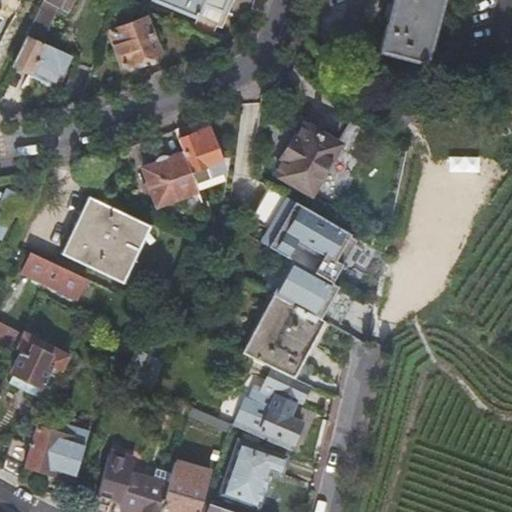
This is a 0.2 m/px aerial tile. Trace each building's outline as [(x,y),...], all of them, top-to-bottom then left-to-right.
[(155,0),(194,17),(214,25),(224,0),(155,0)] [(224,0),(214,25),(219,28),(231,0),(224,0)] [(378,50),(423,62),(438,0),(390,0),(389,5),(378,50)] [(107,27),(121,65),(158,51),(144,14),(107,27)] [(32,15),(23,34),(37,41),(47,23),(32,15)] [(214,25),(194,17),(192,22),(211,30),(214,25)] [(37,41),(23,34),(8,62),(27,71),(28,70),(51,80),(55,71),(56,71),(65,54),(37,41)] [(411,114),(396,102),(380,122),(395,134),(411,114)] [(433,159),(459,148),(444,110),(417,121),(433,159)] [(195,134),(208,129),(206,124),(193,129),(195,134)] [(274,172),(308,193),(337,144),(303,124),(295,138),(291,136),(278,157),(282,159),(274,172)] [(193,129),(176,136),(182,150),(193,179),(223,168),(208,129),(195,134),(193,129)] [(184,208),(201,201),(193,179),(182,150),(142,166),(156,203),(178,194),(184,208)] [(260,218),(276,190),(265,184),(248,211),(260,218)] [(0,186),(0,205),(14,212),(21,197),(0,186)] [(289,258),(328,281),(339,263),(332,259),(347,232),(276,190),(260,218),(263,220),(261,223),(266,226),(258,239),(289,258)] [(59,252),(58,254),(122,283),(122,282),(121,281),(146,224),(147,225),(148,223),(85,194),(84,195),(85,196),(60,252),(59,252)] [(85,278),(32,252),(24,269),(44,278),(43,280),(76,296),(85,278)] [(328,281),(289,258),(270,292),(271,292),(320,320),(325,323),(343,290),(328,281)] [(352,295),(343,290),(326,323),(334,328),(352,295)] [(290,377),(320,320),(271,292),(239,352),(269,367),(290,377)] [(21,332),(0,321),(0,340),(14,348),(21,332)] [(63,360),(65,355),(50,347),(47,351),(32,343),(34,339),(21,332),(14,348),(18,350),(8,370),(10,371),(37,385),(48,363),(54,367),(58,369),(63,360)] [(47,351),(50,347),(34,339),(32,343),(47,351)] [(132,380),(146,386),(157,362),(144,355),(132,380)] [(37,385),(10,371),(3,384),(37,401),(54,367),(48,363),(37,385)] [(297,401),(306,385),(290,377),(269,367),(259,390),(254,387),(248,401),(243,398),(231,424),(273,443),(277,436),(290,442),(297,426),(287,421),(284,413),(289,403),(295,400),(297,401)] [(54,414),(52,419),(84,430),(86,424),(65,414),(64,418),(54,414)] [(32,424),(22,464),(68,479),(84,430),(52,419),(49,430),(32,424)] [(5,453),(20,461),(30,432),(15,426),(5,453)] [(273,443),(287,449),(290,442),(277,436),(273,443)] [(218,490),(254,504),(269,468),(276,471),(282,455),(238,438),(218,490)] [(132,511),(155,511),(165,481),(127,469),(130,457),(106,450),(93,493),(108,497),(112,499),(108,511),(131,511),(132,511)] [(165,481),(155,511),(195,511),(208,470),(172,458),(165,481)] [(108,497),(93,493),(91,501),(106,505),(108,497)] [(238,511),(204,499),(201,509),(204,510),(203,511),(238,511)]
